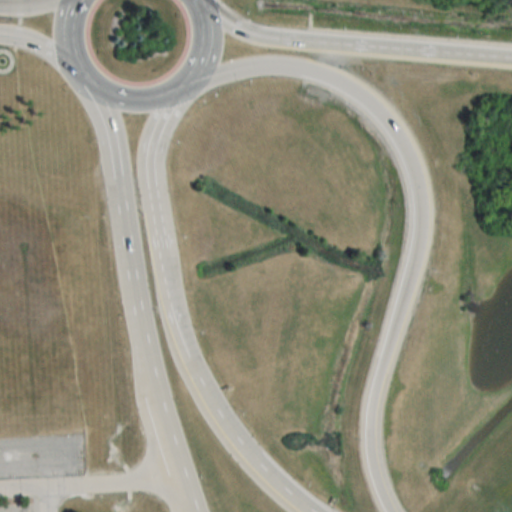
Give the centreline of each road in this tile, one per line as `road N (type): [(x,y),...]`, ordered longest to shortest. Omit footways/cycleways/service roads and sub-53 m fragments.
road 1 (motorway): [(296,64),(337,77),(373,103),(401,139),(417,181),(420,239),(370,417),(374,469),(392,511)]
road 2 (motorway): [(511,55),(261,34),(195,0)]
road 3 (secondary): [(94,82),(154,394)]
road 4 (secondary): [(163,255),(149,153),(170,88)]
road 5 (secondary): [(316,511),(251,452),(203,384)]
road 6 (secondary): [(203,384),(179,329),(163,255)]
